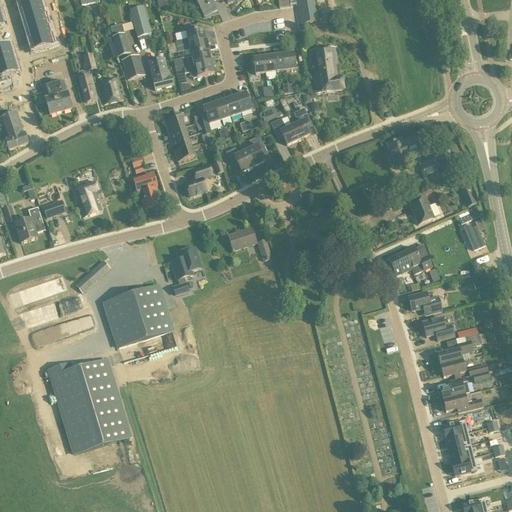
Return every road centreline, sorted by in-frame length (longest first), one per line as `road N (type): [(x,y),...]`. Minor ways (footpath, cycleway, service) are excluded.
road 1 (residential): [(446,511),(398,314),(325,153)]
road 2 (unknown): [(257,188),(281,206),(286,224),(340,253),(336,314),(382,511)]
road 3 (residential): [(141,119),(229,81),(220,39),(227,26),(291,12)]
road 4 (residential): [(0,272),(179,223)]
road 5 (residential): [(179,223),(325,153)]
road 6 (residential): [(40,149),(8,0)]
road 7 (tertiary): [(511,275),(483,126)]
road 8 (residential): [(325,153),(450,107)]
road 9 (track): [(159,511),(122,386)]
